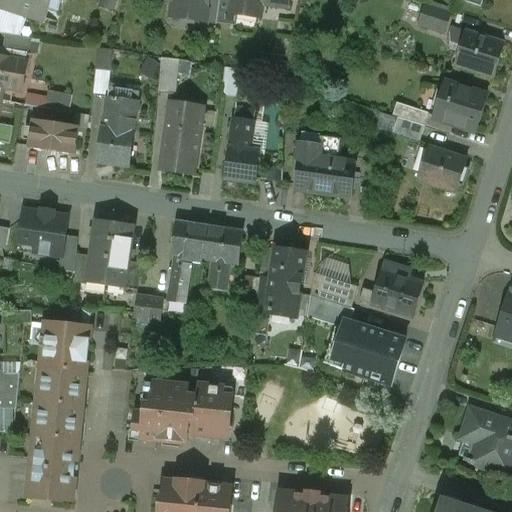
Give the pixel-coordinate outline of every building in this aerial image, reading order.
[(0,0),(0,5),(23,13),(22,15),(26,16),(43,22),(50,1),(50,0),(0,0)] [(104,0),(102,6),(116,10),(118,0),(104,0)] [(167,0),(175,2),(172,18),(205,22),(207,0),(167,0)] [(231,0),(220,0),(216,24),(236,27),(238,15),(230,14),(231,0)] [(288,0),(231,0),(230,14),(238,15),(238,11),(260,14),(262,2),(287,6),(288,0)] [(23,13),(0,5),(0,34),(6,35),(19,37),(26,16),(22,15),(23,13)] [(451,15),(424,6),(418,26),(445,34),(451,15)] [(456,30),(455,32),(451,31),(447,43),(449,47),(461,51),(466,33),(456,30)] [(504,44),(467,33),(461,51),(456,67),(493,79),(504,44)] [(19,37),(6,35),(3,49),(3,50),(27,54),(30,39),(19,37)] [(27,54),(3,50),(3,49),(0,48),(0,58),(9,60),(25,63),(27,54)] [(113,51),(98,50),(96,72),(111,73),(113,51)] [(0,58),(0,101),(1,101),(3,89),(9,60),(0,58)] [(25,63),(9,60),(3,89),(20,92),(25,63)] [(178,61),(161,60),(158,95),(176,96),(178,75),(177,75),(178,61)] [(189,63),(178,61),(177,75),(178,75),(188,77),(189,63)] [(241,72),(225,70),(222,97),(237,100),(241,72)] [(487,97),(445,83),(433,120),(475,134),(487,97)] [(69,103),(27,95),(25,106),(67,114),(69,103)] [(126,101),(108,99),(103,130),(121,132),(126,101)] [(204,109),(171,104),(166,139),(165,139),(161,172),(194,176),(204,109)] [(429,114),(396,104),(392,117),(398,119),(425,128),(429,114)] [(255,113),(235,110),(234,120),(253,122),(255,113)] [(425,128),(398,119),(393,134),(420,143),(425,128)] [(234,120),(233,120),(229,148),(228,148),(224,181),(256,185),(260,153),(250,151),(254,123),(253,122),(234,120)] [(79,128),(33,121),(28,149),(75,156),(79,128)] [(14,128),(4,126),(1,144),(10,146),(14,128)] [(103,130),(102,130),(97,163),(130,167),(135,134),(121,132),(103,130)] [(377,133),(365,131),(361,151),(374,153),(377,133)] [(341,140),(320,137),(319,147),(320,147),(318,159),(338,162),(341,140)] [(319,147),(301,144),(294,190),(312,193),(317,159),(318,159),(320,147),(319,147)] [(466,162),(428,150),(418,181),(456,193),(466,162)] [(318,159),(317,159),(312,193),(351,199),(356,165),(318,159)] [(41,214),(25,212),(20,245),(36,247),(35,254),(61,258),(62,258),(65,237),(68,218),(54,216),(54,214),(41,212),(41,214)] [(115,225),(95,222),(90,257),(86,284),(87,284),(106,287),(115,225)] [(208,228),(176,224),(171,256),(193,259),(203,261),(208,228)] [(135,228),(115,225),(106,287),(124,290),(126,290),(130,263),(135,228)] [(9,230),(0,228),(0,250),(3,251),(6,246),(9,230)] [(243,234),(208,228),(203,261),(212,262),(230,265),(238,266),(243,234)] [(78,239),(65,237),(62,258),(61,258),(59,271),(75,273),(77,256),(78,239)] [(305,255),(277,251),(272,281),(271,291),(298,295),(299,295),(305,255)] [(90,257),(77,256),(75,273),(74,284),(87,286),(87,284),(86,284),(90,257)] [(193,259),(175,257),(168,301),(186,304),(193,259)] [(230,265),(212,262),(208,290),(226,293),(230,265)] [(141,265),(130,263),(126,290),(124,290),(124,295),(137,297),(141,265)] [(411,272),(384,264),(375,294),(371,306),(413,319),(424,285),(409,280),(411,272)] [(12,272),(3,270),(1,280),(10,282),(12,272)] [(358,289),(314,275),(310,297),(351,310),(358,289)] [(260,280),(246,278),(242,305),(256,308),(260,280)] [(272,281),(260,280),(256,308),(269,310),(271,291),(272,281)] [(375,294),(363,290),(359,302),(371,306),(375,294)] [(298,295),(271,291),(269,310),(268,314),(295,318),(298,295)] [(511,297),(508,296),(496,332),(511,336),(511,297)] [(163,301),(137,297),(134,319),(160,323),(163,301)] [(351,310),(310,297),(307,318),(324,323),(326,317),(344,323),(349,324),(350,324),(354,311),(351,310)] [(31,312),(5,312),(5,324),(5,325),(31,325),(31,312)] [(406,342),(350,324),(349,324),(344,323),(330,367),(391,387),(406,342)] [(90,329),(46,325),(41,369),(85,374),(90,329)] [(85,374),(41,369),(41,371),(43,371),(41,386),(40,386),(38,403),(81,407),(82,396),(83,396),(85,374)] [(6,375),(6,399),(0,399),(0,410),(15,410),(19,375),(6,375)] [(197,387),(197,394),(189,393),(189,388),(145,384),(144,395),(150,396),(149,405),(145,405),(144,416),(136,415),(133,439),(187,444),(188,434),(228,439),(233,397),(225,396),(225,390),(197,387)] [(81,407),(38,403),(38,405),(39,405),(38,420),(36,420),(34,437),(78,441),(78,440),(77,440),(78,430),(79,430),(81,407)] [(511,424),(471,411),(462,439),(478,445),(472,461),(464,459),(463,462),(509,477),(511,467),(511,424)] [(78,441),(34,437),(34,439),(36,439),(34,452),(33,452),(30,483),(31,483),(30,497),(29,497),(29,499),(61,502),(61,501),(72,502),(78,441)] [(204,484),(177,481),(177,483),(164,482),(163,500),(161,500),(159,511),(231,511),(232,508),(230,508),(232,489),(203,486),(204,484)] [(306,496),(279,494),(277,511),(345,511),(347,501),(320,498),(320,495),(306,493),(306,496)] [(475,511),(464,509),(442,502),(438,511),(475,511)]
